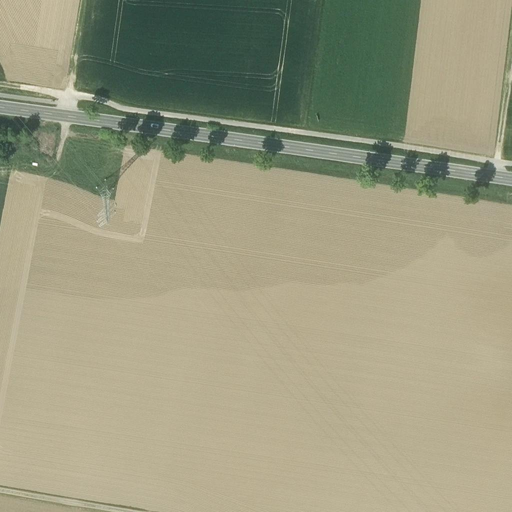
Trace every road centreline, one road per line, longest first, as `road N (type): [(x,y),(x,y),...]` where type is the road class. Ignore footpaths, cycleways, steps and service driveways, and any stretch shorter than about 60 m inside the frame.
road 1 (secondary): [(511,178),(0,106)]
road 2 (track): [(511,163),(121,108),(77,95),(67,100)]
road 3 (track): [(511,56),(493,175)]
